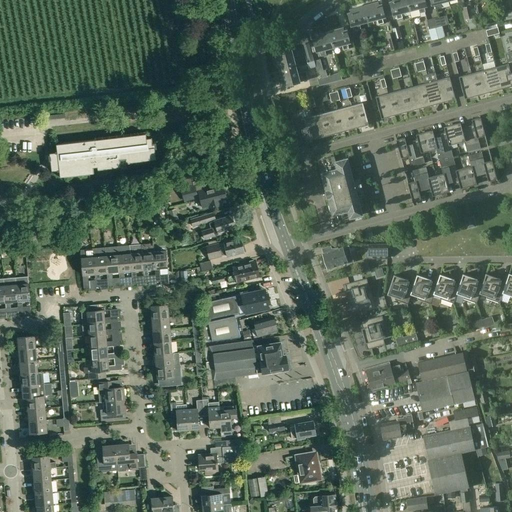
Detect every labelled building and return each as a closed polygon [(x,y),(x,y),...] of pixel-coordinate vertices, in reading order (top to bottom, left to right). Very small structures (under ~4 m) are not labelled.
[(410,11),(406,0),(392,0),(393,2),(390,3),(393,15),(396,15),(397,20),(402,18),(401,13),(410,11)] [(406,0),(410,11),(418,9),(420,14),(425,12),(424,7),(426,7),(424,0),(406,0)] [(448,1),(448,0),(430,0),(432,5),(434,5),(436,9),(441,8),(440,3),(448,1)] [(369,6),(364,7),(368,22),(377,20),(378,25),(384,23),(382,18),(384,17),(381,5),(378,6),(377,3),(369,5),(369,6)] [(471,6),(462,8),(465,20),(473,18),(471,6)] [(359,24),(368,22),(364,7),(359,8),(358,7),(350,10),(351,13),(348,13),(351,26),(354,26),(355,31),(361,29),(359,24)] [(438,17),(433,19),(438,39),(445,37),(443,27),(441,27),(438,17)] [(438,39),(433,19),(427,21),(429,30),(432,40),(438,39)] [(498,27),(486,30),(487,37),(499,33),(498,27)] [(329,33),(333,48),(342,45),(343,51),(349,49),(347,44),(350,43),(346,30),(343,31),(343,28),(334,30),(335,31),(329,33)] [(393,33),(395,39),(401,37),(398,28),(392,29),(393,33)] [(333,48),(329,33),(324,34),(324,33),(316,35),(316,38),(313,39),(317,52),(319,51),(320,57),(326,55),(325,50),(333,48)] [(398,50),(396,43),(395,39),(393,33),(387,35),(392,51),(398,50)] [(307,63),(314,61),(312,55),(309,44),(302,45),(307,63)] [(280,70),(295,66),(293,57),(298,56),(297,50),(291,52),(291,49),(278,53),(279,56),(276,57),(278,65),(279,64),(280,70)] [(507,64),(496,67),(502,89),(511,86),(511,52),(511,60),(507,62),(507,64)] [(320,59),(314,61),(315,67),(317,73),(319,73),(320,77),(326,76),(325,70),(323,71),(320,59)] [(306,71),(297,74),(295,66),(280,70),(282,75),(281,76),(283,84),(286,83),(287,86),(300,82),(299,82),(308,79),(306,71)] [(502,90),(502,89),(496,67),(484,70),(490,92),(501,89),(502,90)] [(490,93),(490,92),(484,70),(472,73),(478,95),(489,92),(489,94),(490,93)] [(435,73),(423,76),(425,83),(431,105),(442,102),(443,104),(443,103),(443,102),(437,80),(435,73)] [(478,95),(472,73),(459,77),(465,99),(477,95),(477,97),(478,97),(478,95)] [(342,80),(340,74),(327,77),(327,78),(318,80),(319,86),(342,80)] [(437,80),(443,102),(455,99),(449,77),(437,80)] [(431,105),(425,83),(413,87),(419,109),(430,105),(430,107),(431,107),(431,105)] [(419,109),(413,87),(401,90),(407,112),(418,109),(418,110),(419,110),(419,109)] [(407,112),(401,90),(389,93),(394,115),(406,112),(406,114),(407,113),(407,112)] [(290,102),(297,100),(295,93),(288,95),(290,102)] [(394,115),(389,93),(376,97),(381,119),(394,115),(394,117),(395,117),(394,115)] [(363,103),(350,106),(356,128),(369,124),(363,103)] [(338,109),(344,131),(355,128),(356,130),(357,129),(356,128),(350,106),(338,109)] [(338,109),(326,112),(332,134),(343,131),(344,133),(344,131),(338,109)] [(332,134),(326,112),(314,116),(320,138),(331,135),(331,136),(332,136),(332,134)] [(320,138),(314,116),(302,119),(301,117),(293,119),(300,143),(301,143),(300,140),(306,138),(307,143),(308,142),(308,141),(319,138),(319,139),(320,139),(320,138)] [(468,126),(474,150),(480,148),(478,138),(485,136),(487,147),(488,147),(480,116),(479,116),(479,118),(472,120),(473,125),(468,126)] [(450,145),(457,143),(452,123),(451,124),(452,125),(444,127),(445,132),(440,134),(447,159),(453,157),(450,145)] [(452,123),(457,143),(464,141),(467,152),(474,150),(468,126),(462,128),(460,123),(452,125),(452,123)] [(440,161),(447,159),(440,134),(434,135),(432,130),(425,132),(424,131),(429,151),(436,149),(440,161)] [(417,140),(412,141),(418,165),(425,163),(422,153),(429,151),(424,131),(423,131),(424,132),(416,135),(417,140)] [(146,134),(134,135),(56,145),(57,153),(49,154),(51,172),(59,171),(60,177),(93,173),(93,167),(97,167),(97,170),(121,167),(120,160),(125,160),(126,163),(156,159),(154,148),(152,148),(151,138),(146,139),(146,134)] [(411,167),(418,165),(412,141),(406,143),(405,138),(397,140),(396,138),(404,169),(402,158),(408,156),(411,167)] [(497,180),(489,150),(488,150),(491,161),(484,163),(482,152),(475,154),(481,177),(487,176),(488,181),(496,179),(496,181),(497,180)] [(475,179),(481,177),(475,154),(468,156),(471,166),(464,168),(469,188),(469,186),(477,184),(475,179)] [(322,174),(328,199),(333,215),(337,214),(339,221),(362,215),(357,198),(363,196),(359,180),(353,181),(347,159),(336,162),(334,156),(322,159),(326,173),(322,174)] [(456,170),(453,157),(447,159),(454,185),(459,183),(460,189),(468,186),(468,188),(469,188),(464,168),(456,170)] [(447,186),(454,185),(447,159),(440,161),(443,174),(436,175),(441,195),(441,194),(449,192),(447,186)] [(426,167),(419,169),(426,192),(431,191),(432,196),(440,194),(441,195),(436,175),(429,177),(426,167)] [(420,194),(426,192),(419,169),(412,171),(415,181),(408,183),(405,172),(413,203),(414,203),(413,201),(421,199),(420,194)] [(194,185),(182,189),(185,201),(197,198),(197,197),(199,196),(203,208),(208,207),(208,208),(221,205),(220,201),(226,199),(223,188),(213,190),(213,187),(195,191),(194,185)] [(153,202),(161,200),(160,193),(152,194),(153,202)] [(178,219),(176,209),(168,211),(170,221),(178,219)] [(208,222),(209,223),(210,229),(201,232),(204,239),(226,233),(225,231),(234,228),(231,216),(216,220),(213,212),(190,219),(193,227),(208,222)] [(473,217),(468,219),(466,219),(468,228),(475,226),(473,217)] [(243,253),(241,246),(240,239),(223,243),(223,244),(218,245),(217,245),(206,248),(209,260),(220,257),(220,258),(221,258),(220,256),(226,255),(227,257),(243,253)] [(131,271),(132,284),(137,284),(136,271),(143,270),(141,253),(141,245),(129,246),(131,271)] [(387,245),(369,245),(369,259),(387,259),(387,245)] [(119,272),(118,272),(120,285),(125,285),(124,272),(131,271),(129,246),(117,247),(119,272)] [(345,247),(323,254),(327,269),(340,265),(342,266),(345,265),(345,263),(347,263),(348,264),(353,262),(351,255),(349,249),(348,246),(345,247)] [(107,273),(108,286),(113,286),(112,273),(118,272),(119,272),(117,247),(105,248),(107,273)] [(95,274),(94,275),(96,287),(101,287),(99,274),(107,273),(105,248),(93,249),(95,274)] [(90,250),(86,250),(80,250),(84,288),(89,288),(87,275),(94,275),(95,274),(93,249),(90,249),(90,250)] [(155,269),(156,282),(161,282),(160,269),(167,268),(166,251),(153,252),(155,269)] [(143,270),(144,283),(149,283),(148,270),(155,269),(153,252),(141,253),(143,270)] [(210,261),(199,264),(200,268),(201,272),(212,270),(211,266),(210,261)] [(229,276),(257,269),(255,262),(254,262),(253,261),(251,261),(249,262),(249,263),(232,267),(233,271),(228,272),(229,276)] [(382,268),(375,270),(376,277),(384,275),(382,268)] [(236,283),(253,279),(254,280),(257,279),(257,277),(259,277),(257,269),(229,276),(227,277),(229,285),(236,283)] [(440,299),(453,303),(460,283),(454,281),(454,279),(440,274),(437,284),(430,304),(434,294),(441,297),(440,299)] [(460,283),(453,303),(453,304),(457,294),(464,297),(463,299),(476,303),(483,283),(477,281),(477,279),(463,274),(460,283)] [(499,303),(506,283),(500,281),(500,279),(486,274),(483,283),(476,303),(480,294),(487,296),(486,299),(499,303)] [(509,298),(511,299),(511,274),(509,274),(506,283),(499,303),(503,293),(510,296),(509,298)] [(394,300),(407,304),(414,284),(408,282),(408,280),(394,275),(387,295),(395,297),(394,300)] [(417,299),(430,304),(437,284),(431,281),(431,280),(417,275),(414,284),(407,304),(411,295),(418,297),(417,299)] [(28,278),(16,279),(17,302),(18,315),(23,314),(22,301),(30,301),(28,284),(28,278)] [(16,279),(4,280),(3,280),(5,303),(6,316),(11,315),(10,302),(17,302),(16,279)] [(366,279),(343,285),(343,286),(345,285),(347,291),(346,291),(346,292),(347,292),(349,296),(346,297),(346,298),(347,297),(351,312),(350,312),(350,313),(372,307),(368,292),(370,292),(366,279)] [(241,292),(242,294),(216,299),(215,294),(202,297),(207,319),(231,313),(234,312),(235,316),(246,314),(246,313),(269,308),(268,304),(270,303),(269,301),(268,301),(267,296),(268,296),(268,293),(266,294),(265,289),(242,294),(242,292),(241,292)] [(86,312),(87,325),(105,323),(117,322),(117,317),(104,318),(104,311),(97,311),(97,305),(87,306),(88,312),(86,312)] [(168,317),(167,305),(150,306),(151,319),(168,317)] [(382,316),(358,322),(358,323),(361,322),(363,328),(362,328),(362,329),(363,329),(364,333),(361,334),(362,335),(363,334),(367,349),(366,349),(366,350),(374,348),(376,353),(384,351),(383,346),(385,345),(383,338),(385,338),(383,330),(386,329),(382,316)] [(170,329),(168,317),(151,319),(153,331),(170,329)] [(273,317),(254,322),(258,337),(277,332),(273,317)] [(483,320),(485,327),(485,329),(496,326),(493,317),(483,320)] [(485,327),(483,320),(482,319),(472,323),(475,330),(485,327)] [(451,324),(455,335),(462,332),(458,322),(451,324)] [(105,330),(105,323),(87,325),(82,325),(83,337),(89,337),(106,335),(118,334),(118,329),(105,330)] [(154,343),(171,341),(170,329),(153,331),(154,343)] [(395,338),(398,349),(418,343),(416,334),(403,338),(402,336),(395,338)] [(90,349),(107,347),(120,346),(119,341),(106,342),(106,335),(89,337),(90,349)] [(35,348),(34,336),(17,338),(18,350),(35,348)] [(172,353),(171,341),(154,343),(155,355),(172,353)] [(257,346),(253,347),(252,341),(204,348),(206,364),(259,357),(257,346)] [(257,346),(259,357),(262,372),(262,374),(288,370),(286,355),(283,355),(281,342),(257,346)] [(107,354),(107,347),(90,349),(91,361),(108,359),(121,358),(120,353),(107,354)] [(36,360),(35,348),(18,350),(19,362),(36,360)] [(172,353),(155,355),(156,367),(173,365),(172,353)] [(463,353),(418,363),(422,381),(466,370),(463,353)] [(206,364),(207,381),(257,374),(257,373),(262,372),(259,357),(206,364)] [(84,375),(88,375),(88,380),(106,378),(105,372),(122,370),(121,365),(109,366),(108,359),(91,361),(91,367),(83,368),(84,375)] [(469,361),(471,371),(478,370),(476,359),(469,361)] [(20,374),(37,373),(36,360),(19,362),(20,374)] [(389,362),(365,369),(371,390),(410,378),(407,370),(401,372),(399,365),(391,368),(389,362)] [(157,379),(168,378),(168,386),(181,385),(179,365),(173,365),(156,367),(157,379)] [(463,373),(458,374),(416,384),(418,391),(418,392),(423,411),(475,400),(469,371),(463,373)] [(43,372),(37,373),(20,374),(21,386),(44,384),(43,372)] [(99,402),(106,401),(124,400),(123,388),(112,388),(112,381),(97,382),(99,402)] [(44,384),(21,386),(22,398),(26,398),(39,397),(39,396),(43,396),(45,396),(44,384)] [(485,392),(479,394),(481,403),(487,402),(485,392)] [(43,397),(43,396),(39,396),(39,397),(26,398),(27,410),(44,408),(43,397)] [(210,428),(220,427),(219,407),(218,402),(208,403),(207,397),(201,397),(202,400),(203,414),(208,413),(210,428)] [(101,421),(113,420),(116,420),(115,414),(125,413),(124,400),(106,401),(107,409),(100,410),(101,421)] [(196,409),(186,410),(188,430),(199,429),(198,414),(203,414),(202,400),(196,401),(196,409)] [(175,403),(169,403),(171,416),(176,416),(177,431),(188,430),(186,410),(186,404),(176,405),(175,403)] [(219,407),(220,427),(221,436),(232,435),(230,418),(236,418),(235,406),(219,407)] [(46,420),(44,408),(27,410),(28,422),(46,420)] [(381,424),(380,424),(383,441),(384,441),(384,440),(408,436),(406,430),(414,428),(413,421),(411,415),(403,416),(403,418),(397,419),(398,421),(381,424)] [(489,427),(496,425),(493,415),(487,417),(489,427)] [(280,417),(267,419),(268,420),(268,425),(278,424),(281,423),(280,417)] [(47,433),(46,420),(28,422),(29,434),(47,433)] [(290,429),(291,432),(292,439),(297,438),(297,440),(304,438),(304,437),(315,435),(314,430),(315,428),(314,424),(313,423),(313,422),(295,425),(295,428),(290,429)] [(278,424),(268,425),(269,432),(284,430),(283,423),(281,423),(278,424)] [(427,461),(461,453),(475,450),(488,447),(483,424),(470,427),(470,426),(423,436),(428,460),(427,460),(427,461)] [(226,447),(211,448),(210,448),(211,454),(198,456),(199,470),(205,469),(205,475),(218,474),(217,463),(227,462),(227,464),(237,463),(236,456),(235,456),(234,446),(239,446),(239,440),(226,441),(226,447)] [(128,444),(116,446),(117,464),(125,463),(125,470),(137,469),(137,468),(139,467),(140,480),(146,480),(145,467),(144,467),(143,454),(136,455),(135,444),(128,445),(128,444)] [(104,457),(96,458),(98,473),(110,472),(118,471),(117,464),(116,446),(103,447),(104,457)] [(503,452),(497,453),(498,459),(504,458),(509,458),(509,451),(503,452)] [(296,455),(298,468),(299,474),(294,475),(295,483),(319,479),(318,477),(320,476),(319,469),(317,469),(314,452),(296,455)] [(461,453),(427,461),(435,495),(469,488),(461,453)] [(55,462),(49,462),(49,456),(32,457),(33,469),(50,468),(55,467),(55,462)] [(33,469),(34,482),(51,480),(50,468),(33,469)] [(258,477),(248,479),(251,497),(261,495),(261,497),(269,495),(265,476),(258,477)] [(34,482),(35,494),(52,492),(51,480),(34,482)] [(502,484),(495,484),(496,501),(503,501),(502,484)] [(203,506),(222,505),(221,495),(230,494),(229,488),(216,489),(216,494),(202,496),(203,506)] [(121,491),(104,492),(105,507),(122,506),(136,504),(134,490),(121,491)] [(35,494),(36,506),(53,504),(52,492),(35,494)] [(469,502),(468,492),(460,493),(462,503),(469,502)] [(291,494),(267,500),(268,505),(293,499),(291,494)] [(336,511),(335,495),(320,496),(315,497),(313,498),(313,503),(315,504),(310,504),(311,511),(336,511)] [(162,498),(162,511),(179,511),(174,511),(172,497),(162,498)] [(162,511),(162,498),(151,499),(151,511),(162,511)] [(408,511),(421,509),(427,509),(425,498),(407,500),(408,508),(408,511)]
